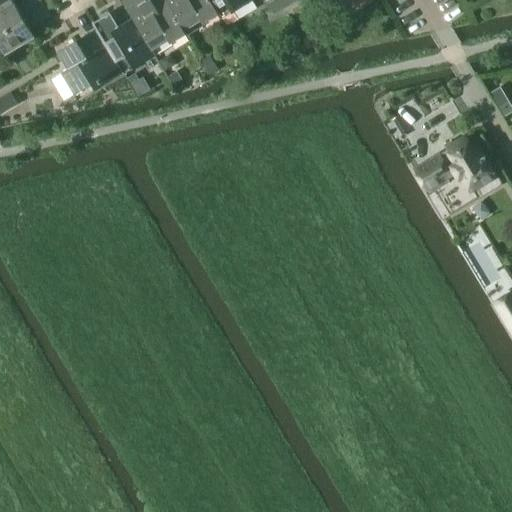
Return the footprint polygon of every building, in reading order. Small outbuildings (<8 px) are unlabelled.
[(0,0),(0,11),(14,3),(12,0),(0,0)] [(0,11),(0,34),(43,8),(38,0),(37,0),(19,11),(14,3),(0,11)] [(131,0),(123,5),(132,19),(151,51),(168,40),(171,44),(186,35),(184,31),(165,1),(154,7),(150,0),(147,0),(146,1),(144,0),(131,0)] [(164,0),(165,1),(184,31),(200,21),(203,24),(218,15),(209,0),(164,0)] [(209,0),(218,15),(221,19),(252,1),(251,0),(209,0)] [(295,0),(276,0),(282,9),(296,0),(295,0)] [(43,8),(0,34),(0,57),(4,55),(34,37),(29,29),(49,17),(43,8)] [(103,17),(92,24),(95,29),(116,62),(122,73),(132,66),(134,69),(155,56),(151,51),(132,19),(118,27),(110,13),(103,17)] [(60,74),(50,81),(63,101),(73,94),(77,100),(122,73),(95,29),(57,53),(67,70),(60,74)] [(210,55),(202,60),(206,66),(210,73),(217,69),(210,55)] [(30,57),(19,64),(25,73),(36,67),(30,57)] [(177,70),(167,76),(173,85),(182,80),(177,70)] [(135,73),(127,78),(138,96),(150,89),(143,77),(139,80),(135,73)] [(14,97),(0,103),(0,112),(17,103),(14,97)] [(511,107),(509,102),(499,107),(503,114),(511,109),(511,107)] [(396,119),(388,124),(396,138),(404,133),(396,119)] [(453,176),(440,184),(452,204),(473,192),(471,190),(494,176),(494,175),(475,144),(468,148),(462,138),(455,142),(450,145),(452,148),(449,149),(447,151),(441,155),(453,176)] [(440,154),(413,169),(427,192),(440,184),(453,176),(441,155),(440,154)] [(511,295),(510,292),(492,302),(511,335),(511,295)]
